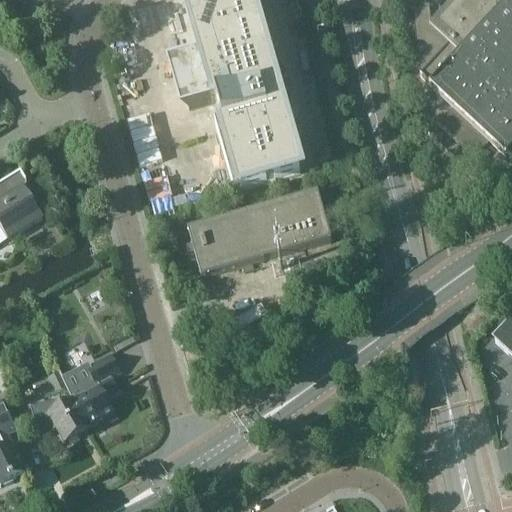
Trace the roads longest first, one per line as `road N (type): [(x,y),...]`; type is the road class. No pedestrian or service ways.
road 1 (secondary): [(471,511),(369,110),(353,0)]
road 2 (secondary): [(194,465),(511,236)]
road 3 (residential): [(194,465),(91,96)]
road 4 (residential): [(398,511),(381,486),(363,477),(322,484),(277,511)]
